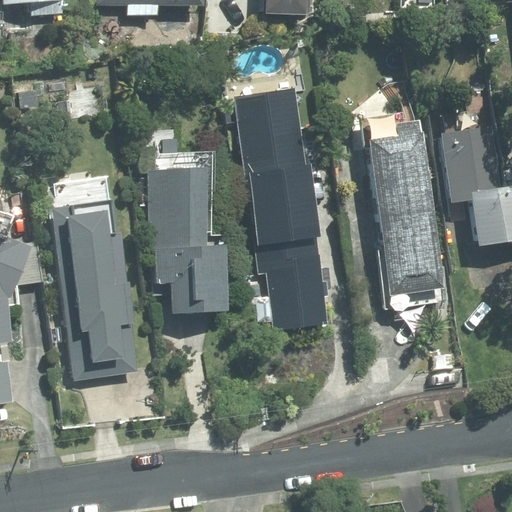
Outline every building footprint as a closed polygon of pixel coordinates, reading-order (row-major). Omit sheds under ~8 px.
[(0,0),(0,6),(23,4),(25,17),(58,14),(56,0),(0,0)] [(89,0),(89,7),(194,9),(193,0),(89,0)] [(251,0),(251,17),(293,18),(293,0),(251,0)] [(176,33),(137,29),(135,49),(174,52),(176,33)] [(27,90),(8,93),(13,120),(32,117),(27,90)] [(287,90),(226,99),(262,332),(323,323),(287,90)] [(61,96),(43,98),(47,130),(65,128),(61,96)] [(409,114),(350,123),(377,300),(436,291),(409,114)] [(484,128),(429,136),(439,204),(461,201),(468,247),(511,240),(511,189),(494,192),(484,128)] [(191,170),(139,172),(143,286),(157,286),(158,317),(212,316),(210,250),(194,250),(191,170)] [(103,202),(43,211),(68,383),(129,374),(103,202)] [(0,405),(7,405),(1,364),(0,363),(0,345),(5,345),(0,313),(0,297),(19,249),(0,242),(0,405)]
